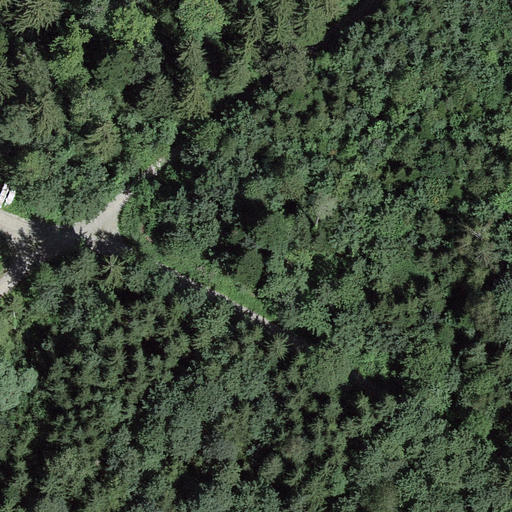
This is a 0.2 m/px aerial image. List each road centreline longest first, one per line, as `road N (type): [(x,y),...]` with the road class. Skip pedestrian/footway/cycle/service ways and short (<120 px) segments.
road 1 (track): [(511,482),(132,261),(48,243)]
road 2 (track): [(0,290),(76,218),(376,0)]
